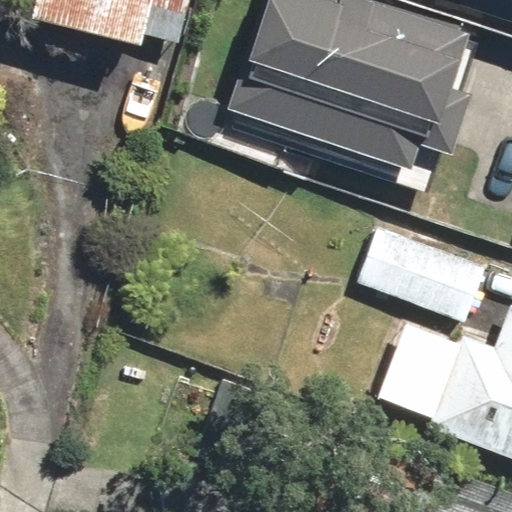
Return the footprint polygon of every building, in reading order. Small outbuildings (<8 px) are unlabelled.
[(5,0),(3,14),(189,45),(196,0),(5,0)] [(389,0),(264,0),(229,103),(440,175),(488,34),(389,0)] [(511,0),(448,0),(511,20),(511,0)] [(28,50),(0,47),(0,107),(22,110),(28,50)] [(486,259),(377,221),(357,279),(466,317),(486,259)] [(511,302),(509,301),(492,346),(410,316),(376,407),(511,457),(511,302)] [(511,511),(511,479),(355,419),(342,455),(319,511),(511,511)]
